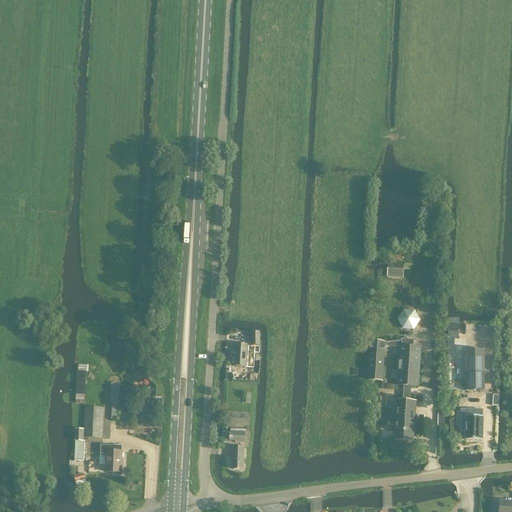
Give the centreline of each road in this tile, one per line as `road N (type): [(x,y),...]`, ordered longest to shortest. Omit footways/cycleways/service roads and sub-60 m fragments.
road 1 (primary): [(175,510),(204,0)]
road 2 (unclassified): [(215,504),(203,478),(230,0)]
road 3 (unclassified): [(215,504),(511,465)]
road 4 (unknown): [(489,469),(488,328),(469,322)]
